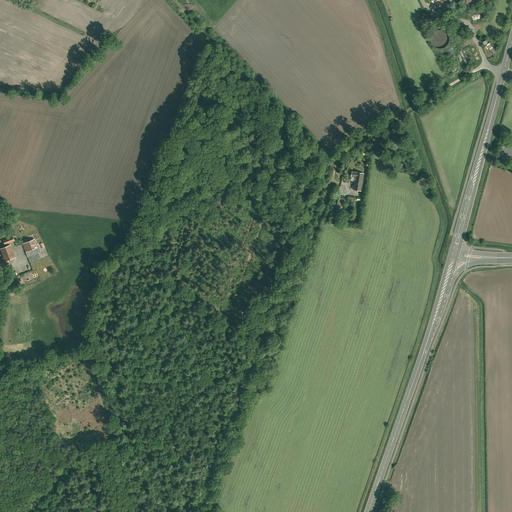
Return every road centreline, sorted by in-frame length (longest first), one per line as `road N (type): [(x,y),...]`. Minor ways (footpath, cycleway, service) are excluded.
road 1 (secondary): [(443,295),(368,511)]
road 2 (secondary): [(503,72),(456,253)]
